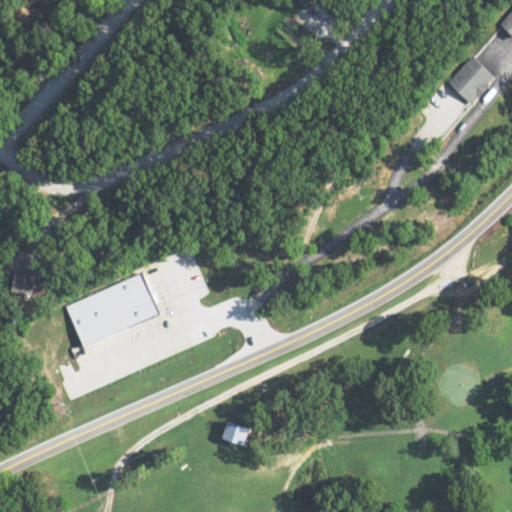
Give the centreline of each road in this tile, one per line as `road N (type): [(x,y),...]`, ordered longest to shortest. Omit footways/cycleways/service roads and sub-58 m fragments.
road 1 (secondary): [(0,466),(338,316),(404,278),(511,187)]
road 2 (residential): [(2,149),(25,173),(57,186),(133,167),(302,85),(384,0)]
road 3 (residential): [(139,0),(0,151)]
